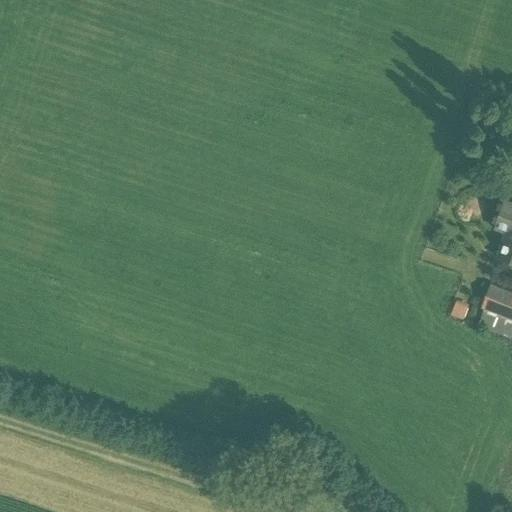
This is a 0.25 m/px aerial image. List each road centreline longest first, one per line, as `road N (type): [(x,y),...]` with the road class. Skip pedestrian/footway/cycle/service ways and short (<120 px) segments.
road 1 (track): [(460,511),(439,459),(420,325),(401,261),(488,0)]
road 2 (track): [(281,511),(270,501),(0,420)]
